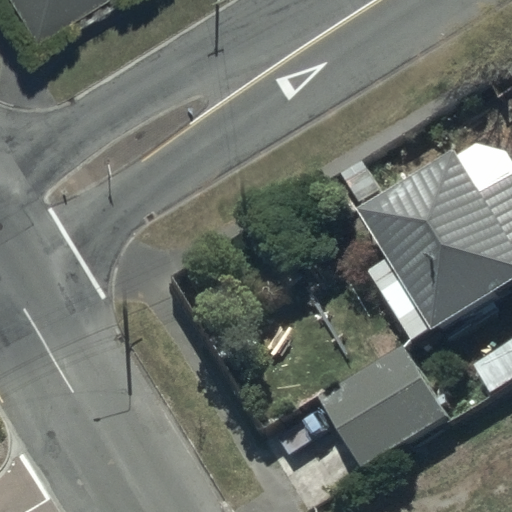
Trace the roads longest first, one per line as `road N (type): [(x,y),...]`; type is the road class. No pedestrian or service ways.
road 1 (residential): [(0,233),(378,0)]
road 2 (residential): [(0,272),(114,459)]
